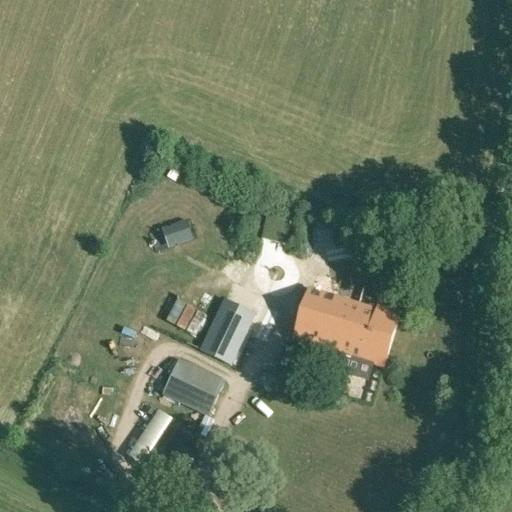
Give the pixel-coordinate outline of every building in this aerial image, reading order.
[(290,222),(281,220),(276,243),(285,245),(290,222)] [(192,242),(185,223),(172,227),(173,229),(178,244),(179,246),(192,242)] [(377,310),(309,290),(294,341),(327,350),(321,368),(369,382),(374,365),(385,368),(401,313),(378,306),(377,310)] [(232,367),(257,315),(224,299),(199,351),(232,367)] [(209,418),(225,383),(179,361),(162,396),(209,418)] [(173,454),(190,426),(180,420),(163,448),(173,454)]
